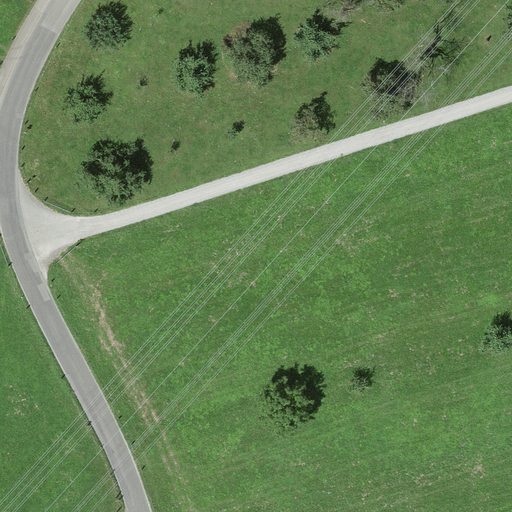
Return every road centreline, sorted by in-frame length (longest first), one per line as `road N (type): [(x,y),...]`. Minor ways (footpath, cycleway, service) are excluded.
road 1 (unclassified): [(66,0),(18,90),(9,128),(13,228),(140,511)]
road 2 (track): [(511,95),(91,224),(13,228)]
